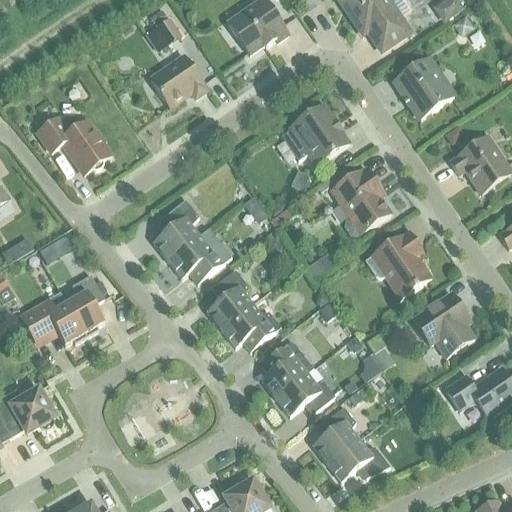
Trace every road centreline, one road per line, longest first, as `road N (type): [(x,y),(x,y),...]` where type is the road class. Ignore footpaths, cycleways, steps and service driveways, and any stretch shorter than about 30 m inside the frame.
road 1 (track): [(511,6),(99,0),(0,69)]
road 2 (residential): [(511,313),(335,56)]
road 3 (residential): [(84,230),(335,56)]
road 4 (residential): [(246,428),(138,488),(103,449)]
road 5 (residential): [(103,449),(82,399),(178,341)]
road 6 (residential): [(178,341),(84,230)]
road 7 (residential): [(0,135),(84,230)]
road 8 (residential): [(511,461),(400,511)]
